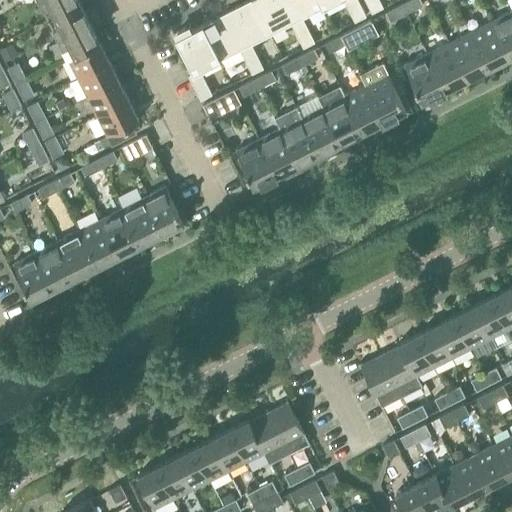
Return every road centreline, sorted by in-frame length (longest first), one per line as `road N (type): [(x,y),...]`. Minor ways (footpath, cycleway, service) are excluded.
road 1 (residential): [(0,505),(43,464),(511,233)]
road 2 (residential): [(230,223),(123,18)]
